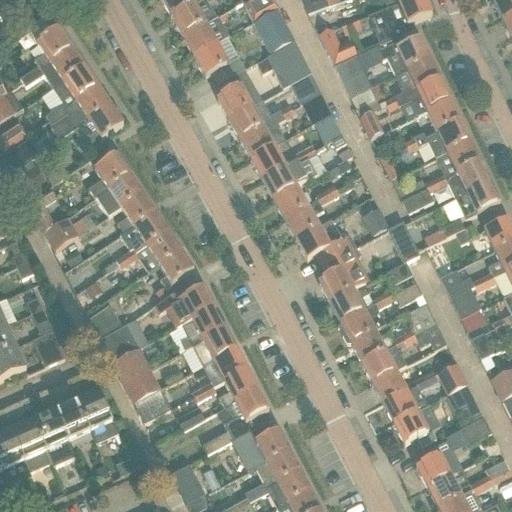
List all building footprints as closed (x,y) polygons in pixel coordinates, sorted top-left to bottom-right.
[(161,0),(160,1),(171,21),(194,9),(205,3),(203,0),(161,0)] [(279,13),(271,0),(267,0),(245,12),(253,27),(277,14),(279,13)] [(325,0),(297,0),(307,19),(330,9),(325,0)] [(382,0),(387,12),(398,7),(398,8),(417,0),(382,0)] [(423,0),(417,0),(398,8),(407,29),(431,19),(423,0)] [(502,25),(511,19),(511,0),(498,0),(491,3),(502,25)] [(194,9),(171,21),(182,41),(205,29),(194,9)] [(294,45),(277,14),(253,27),(251,29),(268,59),(294,45)] [(511,19),(502,25),(511,45),(511,19)] [(42,21),(24,33),(35,49),(37,48),(44,59),(34,65),(38,71),(40,74),(50,68),(72,53),(58,33),(53,37),(42,21)] [(205,29),(182,41),(184,45),(186,49),(191,57),(193,61),(216,49),(227,43),(218,27),(216,23),(205,29)] [(407,75),(430,64),(419,42),(397,53),(394,47),(377,55),(382,64),(386,62),(395,80),(406,74),(407,75)] [(294,47),(256,68),(261,79),(272,74),(283,94),(289,90),(290,90),(310,79),(294,47)] [(341,51),(327,58),(332,67),(334,72),(357,61),(354,55),(350,47),(341,51)] [(216,49),(193,61),(205,82),(212,78),(220,73),(226,84),(244,74),(238,62),(227,68),(216,49)] [(72,53),(50,68),(63,87),(85,72),(72,53)] [(355,64),(334,73),(343,91),(349,103),(369,94),(363,81),(355,64)] [(407,75),(412,86),(401,91),(401,93),(399,94),(401,98),(404,97),(406,101),(417,96),(440,85),(430,64),(407,75)] [(40,74),(38,71),(29,76),(35,85),(43,79),(40,74)] [(85,72),(63,87),(53,94),(63,109),(64,108),(67,112),(76,106),(97,91),(85,72)] [(35,85),(29,76),(20,83),(26,91),(35,85)] [(302,109),(320,99),(310,79),(290,90),(300,109),(301,109),(302,109)] [(417,96),(406,101),(408,107),(410,106),(418,121),(427,117),(450,106),(440,85),(417,96)] [(55,114),(60,123),(68,119),(77,133),(89,125),(110,110),(97,91),(76,106),(67,112),(64,108),(63,109),(55,114)] [(228,124),(252,111),(240,91),(217,104),(228,124)] [(375,105),(369,94),(349,103),(355,115),(375,105)] [(404,97),(401,98),(394,102),(399,111),(408,107),(406,101),(404,97)] [(320,99),(302,109),(312,129),(330,119),(320,99)] [(3,100),(0,102),(0,128),(15,119),(3,100)] [(387,110),(386,111),(388,116),(399,111),(394,102),(385,106),(387,110)] [(252,112),(252,111),(228,124),(239,144),(273,125),(276,130),(285,124),(280,116),(271,121),(263,106),(252,112)] [(460,126),(450,106),(427,117),(437,136),(437,138),(460,126)] [(89,125),(77,133),(74,135),(84,149),(95,142),(98,146),(124,129),(110,110),(89,125)] [(280,116),(285,124),(295,119),(290,111),(280,116)] [(60,123),(55,114),(45,121),(51,129),(60,123)] [(373,118),(360,124),(370,145),(383,138),(376,125),(373,118)] [(284,145),(276,130),(273,125),(239,144),(250,164),(274,151),(273,151),(284,145)] [(437,136),(426,142),(429,148),(436,164),(447,158),(470,147),(460,126),(437,138),(437,136)] [(0,148),(4,154),(5,153),(26,140),(18,128),(0,139),(0,148)] [(338,132),(320,141),(324,149),(331,146),(341,140),(338,132)] [(424,138),(414,142),(419,153),(429,148),(426,142),(424,138)] [(341,140),(331,146),(335,154),(345,148),(341,140)] [(414,142),(404,147),(406,151),(409,157),(419,153),(414,142)] [(11,176),(38,158),(29,144),(6,158),(7,159),(8,171),(11,176)] [(293,160),(284,145),(273,151),(274,151),(250,164),(262,184),(285,171),(295,165),(298,169),(307,164),(302,155),(293,160)] [(470,147),(447,158),(436,164),(444,179),(446,185),(481,168),(470,147)] [(312,150),(302,155),(307,164),(308,163),(316,159),(312,150)] [(89,165),(102,184),(88,193),(95,203),(96,202),(130,180),(116,159),(104,167),(98,158),(89,165)] [(285,171),(262,184),(273,204),(296,191),(316,180),(308,163),(307,164),(298,169),(295,165),(285,171)] [(18,172),(36,198),(49,189),(36,169),(34,170),(31,164),(18,172)] [(346,165),(331,173),(335,180),(350,172),(346,165)] [(446,185),(444,179),(435,184),(439,192),(448,188),(456,205),(490,188),(481,168),(446,185)] [(142,198),(130,180),(96,202),(108,220),(121,212),(142,198)] [(435,184),(426,188),(424,189),(422,184),(405,192),(399,180),(392,184),(402,206),(428,194),(430,197),(439,192),(435,184)] [(351,186),(336,194),(339,199),(354,191),(351,186)] [(490,188),(456,205),(466,225),(500,208),(490,188)] [(334,190),(325,196),(330,204),(339,199),(336,194),(334,190)] [(296,191),(273,204),(284,224),(307,211),(296,191)] [(429,197),(430,197),(428,194),(402,206),(408,218),(433,206),(429,197)] [(58,209),(56,206),(49,195),(28,210),(43,239),(44,239),(54,231),(60,227),(53,216),(58,209)] [(330,204),(325,196),(316,201),(318,205),(320,210),(330,204)] [(142,198),(121,212),(127,222),(117,229),(123,238),(133,231),(155,217),(142,198)] [(318,205),(307,211),(284,224),(295,244),(318,231),(312,221),(323,215),(320,210),(318,205)] [(123,238),(119,240),(129,255),(133,253),(136,257),(167,236),(155,217),(133,231),(123,238)] [(60,227),(54,231),(44,239),(54,256),(78,240),(67,223),(60,227)] [(494,256),(511,247),(511,232),(507,223),(484,235),(494,256)] [(464,234),(460,224),(441,232),(446,242),(464,234)] [(319,258),(325,270),(352,255),(355,253),(348,240),(345,242),(338,238),(330,225),(318,231),(295,244),(307,265),(319,258)] [(0,240),(8,237),(3,226),(0,227),(0,240)] [(384,226),(369,233),(372,241),(387,233),(388,233),(384,226)] [(403,268),(405,267),(419,260),(403,227),(387,235),(403,268)] [(464,234),(446,242),(425,251),(429,260),(431,263),(468,245),(468,243),(477,238),(473,229),(464,234)] [(133,253),(124,259),(130,267),(138,261),(148,276),(159,269),(180,255),(167,236),(136,257),(133,253)] [(511,247),(494,256),(499,267),(488,272),(491,278),(492,278),(494,281),(504,276),(511,272),(511,247)] [(318,287),(329,307),(353,295),(363,289),(369,286),(358,264),(359,260),(355,253),(352,255),(325,270),(331,280),(318,287)] [(82,264),(77,254),(65,261),(70,270),(82,264)] [(159,269),(166,280),(160,285),(164,291),(155,297),(161,306),(166,303),(171,300),(165,293),(193,274),(180,255),(159,269)] [(14,260),(12,261),(17,272),(28,267),(23,256),(14,260)] [(130,267),(124,259),(115,265),(121,273),(130,267)] [(33,278),(28,267),(17,272),(21,283),(33,278)] [(405,267),(403,268),(386,277),(394,294),(391,296),(393,299),(415,287),(405,267)] [(451,304),(471,294),(470,293),(474,291),(469,281),(461,285),(456,275),(440,282),(451,304)] [(492,278),(491,278),(483,282),(487,291),(497,286),(494,281),(492,278)] [(487,291),(483,282),(473,287),(477,296),(487,291)] [(102,296),(96,286),(84,293),(90,303),(102,296)] [(391,294),(381,300),(386,308),(395,303),(399,310),(421,299),(415,287),(393,299),(391,296),(391,294)] [(353,295),(329,307),(340,328),(363,315),(374,309),(371,305),(363,289),(353,295)] [(166,303),(161,306),(153,311),(158,319),(166,315),(175,334),(181,331),(215,313),(204,292),(184,303),(180,295),(171,300),(166,303)] [(471,294),(451,304),(461,324),(478,316),(478,314),(480,313),(471,294)] [(511,297),(503,303),(511,319),(511,318),(511,297)] [(386,308),(381,300),(371,305),(374,309),(376,314),(386,308)] [(31,319),(42,314),(37,302),(26,307),(31,319)] [(414,339),(436,328),(425,307),(408,317),(409,320),(407,320),(412,329),(411,335),(412,335),(414,339)] [(122,331),(109,309),(88,324),(99,344),(122,331)] [(363,315),(340,328),(344,335),(342,336),(342,339),(345,346),(348,347),(350,346),(351,348),(374,336),(374,335),(384,329),(376,314),(374,309),(363,315)] [(181,331),(188,344),(181,347),(185,355),(192,352),(203,346),(203,345),(226,333),(215,313),(181,331)] [(42,314),(31,319),(36,330),(47,325),(42,314)] [(511,318),(511,319),(503,323),(507,332),(511,330),(511,318)] [(507,332),(503,323),(493,328),(498,337),(507,332)] [(436,328),(414,339),(417,344),(416,344),(420,352),(430,347),(442,340),(436,328)] [(125,329),(122,331),(99,344),(112,367),(138,354),(125,329)] [(5,330),(0,331),(0,358),(15,351),(5,330)] [(203,346),(192,352),(203,372),(214,366),(213,366),(236,354),(226,333),(203,345),(203,346)] [(40,340),(41,341),(33,344),(45,372),(65,363),(52,335),(40,340)] [(412,335),(411,335),(402,340),(407,349),(416,344),(417,344),(414,339),(412,335)] [(384,355),(395,350),(393,345),(389,338),(378,343),(374,336),(351,348),(361,368),(385,356),(384,355)] [(407,349),(402,340),(393,345),(395,350),(397,354),(407,349)] [(488,347),(475,353),(480,364),(488,360),(493,358),(488,347)] [(398,356),(397,354),(395,350),(384,355),(385,356),(361,368),(372,388),(395,376),(395,375),(405,370),(400,360),(401,356),(398,356)] [(0,385),(25,374),(15,351),(0,358),(0,385)] [(122,389),(149,374),(138,354),(111,368),(122,389)] [(214,366),(203,372),(211,388),(214,392),(223,387),(224,387),(224,386),(247,374),(236,354),(213,366),(214,366)] [(488,360),(480,364),(486,374),(493,371),(494,371),(488,360)] [(447,401),(467,390),(456,369),(437,379),(447,400),(446,400),(447,401)] [(149,374),(122,389),(133,409),(134,409),(159,395),(149,374)] [(228,397),(218,402),(224,413),(235,407),(234,406),(257,394),(247,374),(224,386),(224,387),(223,387),(228,397)] [(511,374),(491,385),(502,406),(511,400),(511,374)] [(395,376),(372,388),(383,409),(406,396),(395,376)] [(82,397),(75,381),(67,385),(74,400),(82,397)] [(428,389),(424,381),(414,386),(416,390),(419,395),(428,389)] [(74,400),(67,385),(59,388),(66,404),(74,400)] [(211,388),(202,393),(206,402),(216,397),(214,392),(211,388)] [(406,396),(383,409),(393,429),(427,411),(419,395),(416,390),(406,396)] [(206,402),(202,393),(192,398),(197,407),(206,402)] [(217,416),(223,427),(227,435),(201,448),(207,458),(208,457),(209,458),(243,440),(255,434),(250,425),(268,415),(257,394),(234,406),(235,407),(224,413),(217,416)] [(98,395),(76,405),(90,436),(96,448),(118,438),(98,395)] [(160,395),(134,409),(143,428),(170,415),(160,395)] [(511,400),(502,406),(511,424),(511,423),(511,400)] [(38,416),(31,401),(23,404),(30,420),(38,416)] [(472,423),(481,418),(472,402),(463,407),(472,423)] [(23,404),(15,408),(22,423),(30,420),(23,404)] [(76,405),(54,414),(68,446),(90,436),(76,405)] [(198,411),(175,423),(181,435),(182,436),(204,424),(198,411)] [(427,411),(393,429),(404,450),(417,443),(421,452),(436,444),(431,435),(428,437),(422,427),(432,421),(427,411)] [(68,446),(54,414),(32,424),(51,467),(53,470),(74,461),(67,446),(68,446)] [(483,422),(460,434),(469,450),(491,438),(483,422)] [(51,467),(32,424),(10,434),(29,477),(51,467)] [(29,477),(10,434),(0,438),(0,470),(2,475),(3,475),(8,486),(29,477)] [(266,466),(289,454),(278,434),(255,446),(266,466)] [(434,462),(416,472),(427,493),(450,480),(449,480),(462,474),(447,445),(430,454),(434,462)] [(289,454),(266,466),(266,467),(256,473),(264,488),(266,492),(300,475),(289,454)] [(104,469),(95,473),(99,483),(108,479),(104,469)] [(188,469),(170,479),(177,493),(184,506),(186,509),(201,500),(204,499),(188,469)] [(212,473),(203,477),(211,495),(220,490),(212,473)] [(266,492),(264,488),(254,493),(259,502),(269,497),(276,511),(277,511),(310,495),(300,475),(266,492)] [(488,480),(481,484),(478,485),(484,495),(511,480),(509,475),(490,485),(488,480)] [(82,479),(71,484),(76,495),(87,490),(82,479)] [(450,480),(427,493),(436,511),(438,511),(460,501),(450,480)] [(484,495),(478,485),(469,490),(472,495),(474,500),(484,495)] [(259,502),(254,493),(245,498),(249,507),(259,502)] [(277,511),(319,511),(310,495),(277,511)] [(460,501),(438,511),(480,511),(474,500),(472,495),(460,501)] [(200,503),(188,510),(188,511),(204,511),(205,511),(200,503)]
